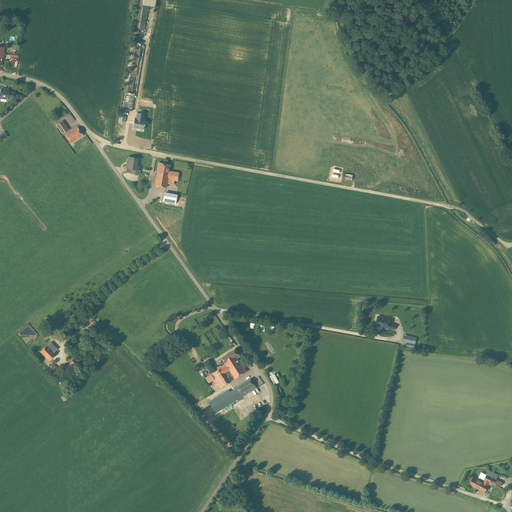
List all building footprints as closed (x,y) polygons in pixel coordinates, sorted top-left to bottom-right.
[(144,31),(148,6),(155,7),(156,0),(137,0),(133,29),(144,31)] [(132,35),(131,44),(120,109),(132,111),(135,94),(136,94),(145,46),(137,45),(138,36),(132,35)] [(1,90),(0,94),(0,98),(7,100),(8,97),(13,98),(15,93),(9,92),(1,90)] [(134,118),(133,127),(144,129),(145,120),(144,120),(145,114),(144,114),(137,113),(136,119),(134,118)] [(56,125),(62,134),(68,130),(62,121),(56,125)] [(77,127),(65,135),(71,143),(82,135),(77,127)] [(136,166),(137,158),(130,157),(128,164),(127,163),(126,168),(131,169),(130,173),(139,175),(140,170),(138,170),(139,167),(136,166)] [(179,172),(169,171),(170,165),(159,162),(154,185),(166,187),(167,184),(178,186),(180,175),(178,175),(179,172)] [(163,192),(162,202),(175,203),(176,193),(163,192)] [(390,318),(378,316),(376,326),(383,327),(383,328),(395,330),(396,325),(389,324),(390,318)] [(415,344),(416,337),(404,335),(402,341),(415,344)] [(55,355),(46,346),(40,352),(49,361),(55,355)] [(218,370),(211,374),(206,378),(209,383),(214,379),(220,388),(230,382),(224,373),(230,370),(235,379),(247,372),(238,358),(240,356),(235,349),(221,358),(225,364),(221,366),(220,365),(217,367),(218,370)] [(72,360),(63,370),(68,374),(76,365),(72,360)] [(49,368),(56,375),(60,370),(53,363),(49,368)] [(273,384),(278,383),(275,373),(270,375),(273,384)] [(230,391),(229,390),(229,389),(208,402),(216,413),(238,399),(239,400),(243,397),(257,388),(251,378),(237,387),(230,391)] [(473,477),(469,485),(484,492),(488,485),(489,482),(493,485),(496,479),(498,475),(488,470),(483,482),(473,477)]
